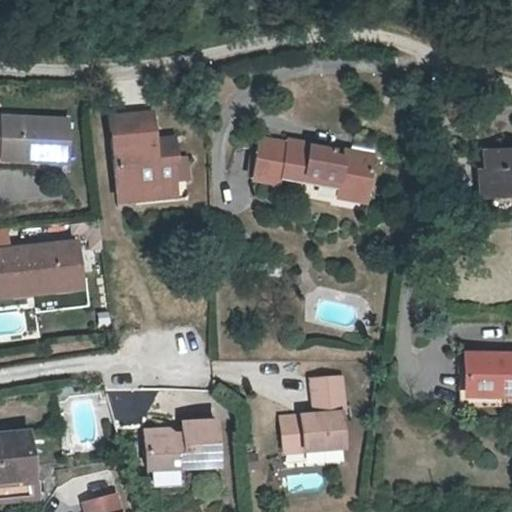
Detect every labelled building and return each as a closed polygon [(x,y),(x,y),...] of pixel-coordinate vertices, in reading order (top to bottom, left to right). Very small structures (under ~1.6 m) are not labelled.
[(30,130),(60,133),(93,136),(95,95),(33,90),(15,88),(14,94),(12,121),(12,129),(30,130)] [(186,90),(145,93),(151,171),(184,169),(184,162),(208,159),(204,140),(211,138),(209,115),(188,116),(186,90)] [(365,168),(364,175),(363,180),(397,187),(406,143),(289,122),(282,164),(314,169),(315,166),(316,160),(365,168)] [(30,130),(12,129),(11,137),(60,141),(60,133),(30,130)] [(315,166),(364,175),(365,168),(316,160),(315,166)] [(123,224),(135,224),(133,199),(106,200),(106,209),(119,208),(123,213),(123,224)] [(80,259),(110,257),(108,220),(13,227),(16,277),(81,272),(80,259)] [(111,270),(110,257),(80,259),(81,272),(111,270)] [(55,302),(83,300),(83,291),(55,292),(55,302)] [(511,372),(511,338),(498,339),(498,373),(511,372)] [(371,359),(342,361),(344,397),(309,399),(310,422),(330,421),(332,432),(372,430),(370,396),(373,396),(371,359)] [(511,372),(498,373),(497,383),(511,382),(511,372)] [(0,457),(26,455),(28,474),(68,469),(62,403),(0,408),(0,457)] [(175,454),(211,453),(248,452),(247,405),(210,405),(212,419),(204,420),(200,415),(174,416),(175,454)] [(330,421),(310,422),(313,433),(332,432),(330,421)] [(211,453),(175,454),(176,464),(212,463),(211,453)] [(0,476),(28,474),(26,455),(0,457),(0,476)] [(154,511),(146,470),(113,477),(118,498),(113,500),(116,511),(154,511)]
